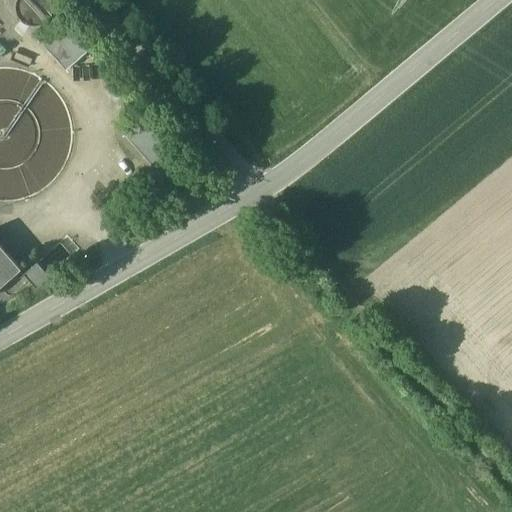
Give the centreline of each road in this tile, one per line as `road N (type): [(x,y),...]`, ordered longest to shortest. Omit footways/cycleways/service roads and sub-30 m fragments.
road 1 (unclassified): [(263,190),(0,341)]
road 2 (unclassified): [(499,0),(263,190)]
road 3 (unclassified): [(89,0),(263,190)]
